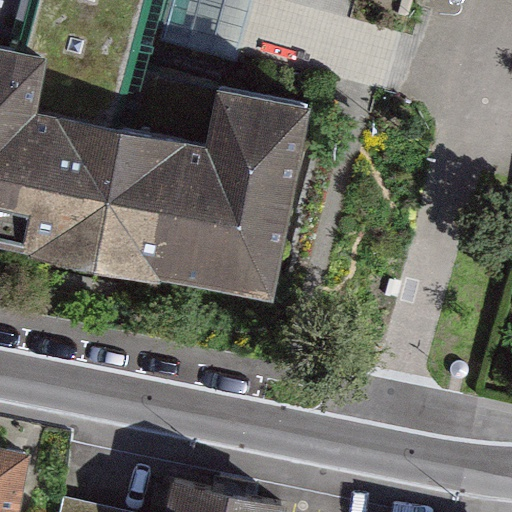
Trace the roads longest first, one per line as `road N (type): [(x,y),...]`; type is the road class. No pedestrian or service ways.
road 1 (residential): [(369,443),(511,9)]
road 2 (tertiary): [(369,443),(0,370)]
road 3 (tertiary): [(511,471),(369,443)]
